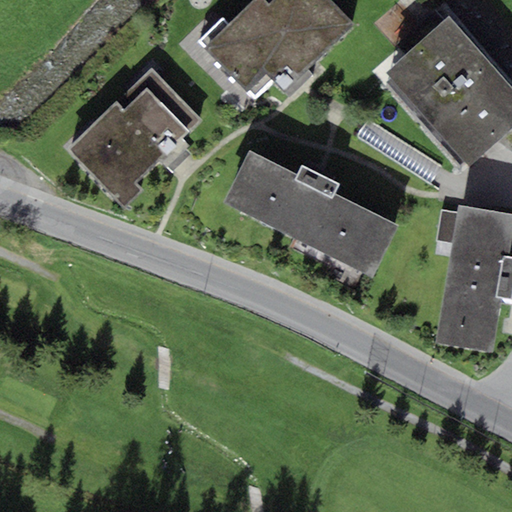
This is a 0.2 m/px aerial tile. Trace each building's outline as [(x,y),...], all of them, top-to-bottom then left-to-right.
[(254,99),(272,81),(282,92),(355,26),(330,0),(273,0),(269,4),(264,0),(254,0),(229,25),(222,19),(199,43),(205,49),(254,99)] [(459,166),(464,162),(469,168),(498,142),(511,129),(511,87),(448,17),(385,73),(390,79),(386,82),(459,166)] [(136,184),(159,162),(166,168),(172,175),(191,155),(185,149),(189,146),(182,139),(202,119),(152,68),(68,150),(118,202),(124,208),(142,190),(136,184)] [(440,167),(367,119),(356,136),(429,184),(440,167)] [(511,129),(498,142),(511,152),(511,129)] [(399,227),(334,194),(339,185),(301,166),(297,175),(250,152),(224,204),(372,279),(399,227)] [(511,296),(511,257),(508,257),(511,233),(511,214),(458,206),(457,212),(452,243),(435,345),(492,354),(502,297),(511,299),(511,296)] [(442,209),(436,240),(452,243),(457,212),(442,209)]
